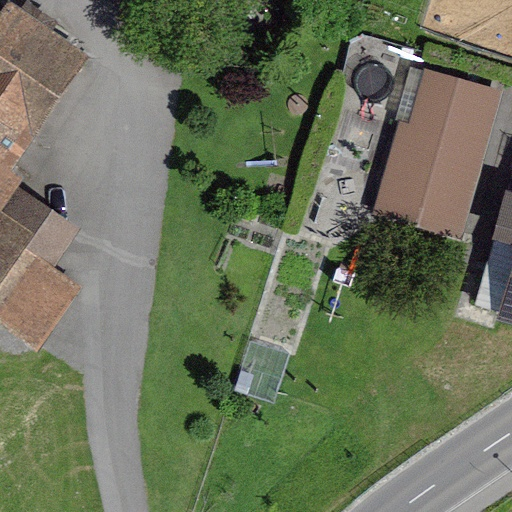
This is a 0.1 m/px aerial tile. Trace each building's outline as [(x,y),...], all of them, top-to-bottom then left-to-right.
[(511,0),(449,0),(448,6),(511,23),(511,0)] [(0,215),(115,67),(32,4),(0,45),(0,215)] [(508,95),(436,75),(393,225),(464,246),(508,95)] [(0,319),(25,337),(99,233),(50,198),(0,268),(0,319)] [(511,271),(499,302),(511,307),(511,271)]
